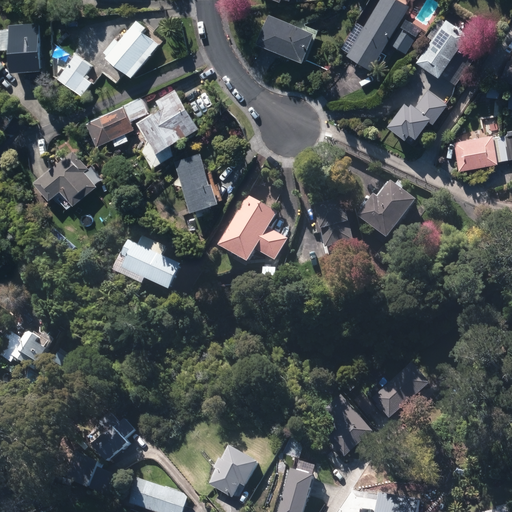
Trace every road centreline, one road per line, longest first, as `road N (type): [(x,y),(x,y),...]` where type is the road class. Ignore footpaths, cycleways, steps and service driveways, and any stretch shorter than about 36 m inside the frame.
road 1 (unknown): [(416,184),(511,33)]
road 2 (residential): [(208,0),(213,42),(292,137)]
